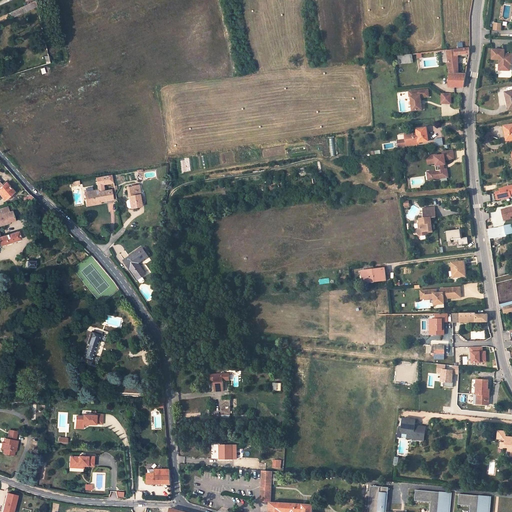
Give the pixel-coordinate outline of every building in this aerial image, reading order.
[(13,17),(37,6),(36,0),(10,12),(13,17)] [(501,31),(502,24),(494,23),(493,30),(501,31)] [(471,48),(448,51),(450,63),(459,62),(458,55),(470,54),(471,48)] [(504,55),(504,51),(492,51),(492,60),(499,60),(499,65),(502,65),(501,71),(510,71),(510,65),(511,65),(511,55),(506,55),(506,56),(504,56),(504,55)] [(398,56),(399,63),(414,61),(413,54),(398,56)] [(459,62),(450,63),(448,63),(450,70),(450,74),(458,74),(459,62)] [(458,74),(450,74),(450,79),(448,79),(448,82),(449,82),(449,87),(464,87),(466,74),(462,74),(458,74)] [(429,97),(428,90),(412,91),(413,96),(411,96),(412,111),(422,110),(421,97),(429,97)] [(451,93),(442,93),(442,103),(451,104),(451,93)] [(419,143),(428,141),(426,128),(417,129),(418,136),(413,137),(413,133),(405,134),(405,139),(398,141),(399,147),(419,144),(419,143)] [(443,146),(442,138),(434,139),(435,147),(443,146)] [(442,152),(443,155),(437,156),(437,155),(427,156),(427,161),(429,161),(429,164),(436,164),(436,166),(438,166),(439,171),(436,171),(431,172),(431,176),(431,180),(448,178),(447,170),(444,170),(443,165),(445,165),(445,161),(454,159),(453,151),(442,152)] [(102,176),(103,183),(98,184),(99,194),(96,194),(95,190),(85,192),(87,204),(91,203),(91,205),(97,204),(96,202),(100,201),(112,199),(111,190),(104,191),(103,184),(114,182),(112,174),(102,176)] [(0,181),(0,195),(4,200),(8,197),(13,193),(14,192),(6,182),(3,185),(0,181)] [(140,194),(139,185),(127,187),(129,200),(131,208),(141,206),(141,205),(140,199),(139,194),(140,194)] [(497,193),(498,200),(511,197),(511,194),(511,193),(511,185),(505,187),(505,188),(500,189),(501,191),(497,192),(497,193)] [(511,205),(501,207),(503,220),(511,218),(511,205)] [(7,207),(0,209),(0,245),(20,239),(18,232),(0,237),(0,236),(0,224),(14,220),(12,211),(9,212),(7,207)] [(432,231),(431,223),(431,222),(430,218),(436,218),(435,210),(424,211),(425,218),(420,219),(421,223),(421,228),(419,228),(418,231),(418,234),(421,236),(426,235),(426,232),(426,231),(432,231)] [(511,233),(511,228),(511,224),(488,229),(489,239),(511,233)] [(459,228),(445,230),(447,240),(454,239),(454,245),(467,243),(467,237),(460,237),(459,228)] [(148,256),(142,247),(138,250),(138,251),(130,257),(130,256),(124,260),(138,279),(146,274),(138,263),(148,256)] [(465,276),(464,262),(452,263),(453,277),(465,276)] [(362,266),(364,283),(386,281),(385,268),(373,270),(373,265),(362,266)] [(437,288),(425,289),(425,297),(434,297),(434,303),(440,303),(440,301),(444,301),(444,298),(447,298),(456,297),(456,287),(441,288),(441,292),(437,292),(437,288)] [(453,322),(487,322),(487,319),(487,315),(476,315),(476,313),(453,314),(453,322)] [(100,334),(92,331),(83,358),(91,361),(100,334)] [(444,354),(445,346),(435,346),(435,353),(444,354)] [(482,351),(482,346),(471,347),(471,362),(486,361),(485,351),(482,351)] [(445,368),(445,364),(437,363),(436,372),(441,372),(440,381),(444,381),(444,386),(452,387),(453,369),(445,368)] [(222,374),(214,375),(215,391),(223,391),(222,374)] [(488,390),(488,381),(477,380),(476,394),(477,394),(477,404),(489,405),(490,390),(488,390)] [(235,415),(236,398),(230,399),(224,398),(223,417),(232,417),(235,417),(235,415)] [(102,424),(103,414),(96,414),(96,415),(84,415),(83,416),(76,416),(76,426),(83,426),(83,425),(83,423),(88,424),(96,424),(96,423),(102,424)] [(232,417),(231,423),(252,425),(253,416),(235,415),(235,417),(232,417)] [(425,440),(427,427),(419,426),(419,427),(415,426),(416,420),(403,418),(402,427),(409,428),(408,438),(425,440)] [(408,438),(409,428),(402,427),(399,427),(398,437),(408,438)] [(13,436),(16,437),(17,432),(9,430),(8,439),(6,439),(5,443),(2,443),(1,449),(12,451),(15,451),(16,451),(18,440),(16,439),(12,439),(13,436)] [(507,432),(499,431),(498,439),(500,439),(499,441),(501,441),(500,446),(506,447),(506,446),(506,445),(508,445),(509,446),(509,447),(508,450),(511,451),(511,456),(511,455),(511,437),(506,437),(507,432)] [(232,445),(220,446),(219,459),(232,459),(232,445)] [(93,466),(94,456),(87,456),(78,456),(78,457),(70,456),(70,467),(78,468),(78,465),(83,466),(87,466),(93,466)] [(281,461),(273,460),(273,468),(280,469),(281,461)] [(171,483),(170,469),(155,469),(155,473),(152,473),(148,473),(148,483),(171,483)] [(272,472),(263,471),(261,502),(270,503),(272,472)] [(448,511),(450,493),(442,493),(442,494),(435,493),(435,492),(416,490),(415,501),(431,502),(429,511),(386,511),(388,488),(371,486),(370,492),(371,492),(369,511),(488,511),(490,497),(483,496),(483,497),(471,496),(472,495),(459,494),(458,505),(470,506),(469,511),(448,511)] [(2,511),(13,511),(14,509),(12,509),(16,495),(8,493),(2,511)] [(312,511),(313,505),(270,503),(269,511),(284,511),(291,511),(312,511)]
